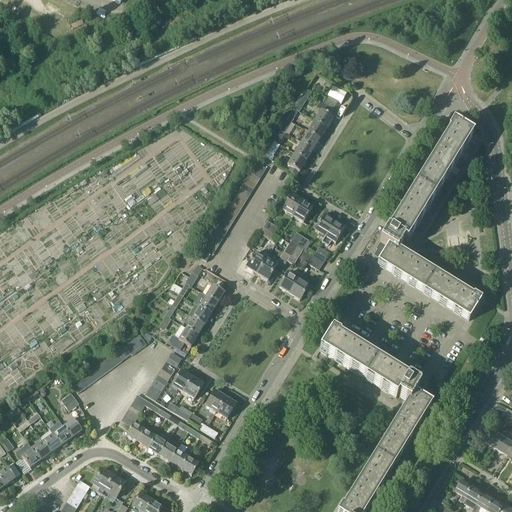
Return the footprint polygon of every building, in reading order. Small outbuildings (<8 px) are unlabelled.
[(316,109),(320,112),(314,122),(326,130),(333,119),(329,117),(333,112),(320,103),(316,109)] [(298,104),(294,110),(298,113),(302,106),(298,104)] [(307,133),(320,141),(326,130),(314,122),(307,133)] [(391,233),(388,231),(376,250),(376,251),(373,256),(380,261),(378,265),(469,322),(481,302),(473,297),(471,300),(397,254),(404,242),(407,244),(426,213),(425,213),(429,206),(430,207),(436,198),(435,197),(439,190),(440,191),(445,182),(444,182),(448,176),(449,176),(454,168),(453,167),(457,161),(458,161),(464,152),(462,152),(466,145),(467,146),(472,138),(452,125),(448,133),(451,135),(394,228),(391,233)] [(301,144),(313,152),(320,141),(307,133),(304,131),(299,138),(296,137),(294,141),(300,145),(301,144)] [(285,134),(281,132),(274,142),(278,145),(285,134)] [(278,145),(274,142),(264,158),(271,162),(274,158),(273,157),(279,146),(278,145)] [(294,155),(306,162),(313,152),(301,144),(300,145),(294,155)] [(306,162),(294,155),(287,166),(291,168),(289,172),(297,177),(299,173),(299,174),(306,162)] [(253,169),(263,176),(266,170),(256,164),(253,169)] [(249,175),(259,181),(263,176),(253,169),(249,175)] [(246,180),(256,186),(259,181),(249,175),(246,180)] [(243,185),(253,191),(256,186),(246,180),(243,185)] [(240,190),(241,190),(250,196),(253,191),(243,185),(240,190)] [(238,195),(247,200),(250,196),(241,190),(238,195)] [(235,199),(244,205),(247,200),(238,195),(235,199)] [(292,218),(301,203),(291,196),(281,211),(292,218)] [(232,204),(242,210),(244,205),(235,199),(232,204)] [(312,209),(301,203),(292,218),(303,225),(312,209)] [(229,209),(239,215),(242,210),(232,204),(229,209)] [(227,213),(236,219),(239,215),(229,209),(227,213)] [(224,218),(233,224),(236,219),(227,213),(224,218)] [(314,232),(324,238),(334,223),(324,217),(321,221),(319,224),(317,228),(314,232)] [(221,223),(230,229),(233,224),(224,218),(221,223)] [(218,228),(227,233),(230,229),(221,223),(218,228)] [(267,223),(263,230),(273,236),(277,230),(275,228),(267,223)] [(334,223),(324,238),(321,243),(328,247),(331,242),(335,245),(345,230),(343,229),(334,223)] [(218,228),(215,232),(224,238),(227,233),(218,228)] [(263,230),(259,236),(270,243),(273,236),(263,230)] [(224,238),(215,232),(212,237),(221,243),(224,238)] [(296,234),(290,244),(296,247),(302,238),(296,234)] [(209,242),(218,248),(221,243),(212,237),(209,242)] [(264,240),(258,237),(255,243),(260,246),(264,240)] [(302,238),(296,247),(302,251),(308,242),(302,238)] [(206,246),(215,252),(218,248),(209,242),(206,246)] [(284,254),(290,258),(296,247),(290,244),(284,254)] [(203,252),(210,256),(212,257),(215,252),(206,246),(203,252)] [(296,247),(290,258),(287,263),(293,267),(296,262),(302,251),(296,247)] [(210,256),(203,252),(199,259),(206,263),(210,256)] [(315,253),(311,260),(322,266),(326,260),(315,253)] [(245,269),(256,276),(265,262),(268,257),(264,254),(261,259),(254,255),(245,269)] [(308,266),(318,272),(322,266),(311,260),(308,266)] [(276,268),(265,262),(256,276),(267,283),(276,268)] [(297,273),(293,279),(287,275),(278,289),(289,296),(298,282),(301,276),(297,273)] [(298,282),(289,296),(299,303),(308,288),(298,282)] [(212,287),(205,298),(217,305),(224,294),(212,287)] [(210,316),(217,305),(205,298),(199,308),(198,309),(210,316)] [(192,320),(204,327),(210,316),(198,309),(199,308),(195,306),(188,317),(192,320)] [(189,325),(185,331),(197,338),(204,327),(192,320),(188,317),(184,323),(189,325)] [(169,320),(165,318),(158,329),(164,333),(171,321),(169,320)] [(191,348),(192,347),(197,338),(185,331),(179,341),(191,348)] [(366,511),(367,511),(365,510),(369,504),(371,505),(376,496),(375,495),(379,489),(380,490),(385,481),(384,480),(388,474),(389,475),(395,466),(394,465),(398,458),(399,459),(432,405),(424,401),(427,396),(422,392),(427,385),(414,377),(412,381),(408,379),(406,382),(338,340),(340,336),(332,331),(319,352),(320,352),(321,351),(327,355),(327,356),(335,362),(336,360),(343,364),(342,366),(396,399),(398,396),(408,402),(410,403),(345,508),(341,506),(338,511),(366,511)] [(134,341),(141,350),(146,346),(139,337),(134,341)] [(134,341),(129,344),(136,354),(141,350),(134,341)] [(136,354),(129,344),(125,347),(131,356),(132,357),(136,354)] [(131,356),(125,347),(120,351),(126,360),(131,356)] [(126,360),(120,351),(115,354),(122,363),(126,360)] [(122,363),(115,354),(111,358),(117,366),(122,363)] [(168,360),(178,366),(181,361),(171,355),(168,360)] [(113,369),(117,366),(111,358),(107,361),(113,369)] [(165,365),(175,371),(178,366),(168,360),(165,365)] [(102,364),(108,373),(113,369),(107,361),(102,364)] [(98,367),(104,376),(108,373),(102,364),(98,367)] [(161,372),(171,378),(175,371),(165,365),(161,372)] [(93,370),(100,379),(104,376),(98,367),(93,370)] [(89,374),(95,382),(100,379),(93,370),(89,374)] [(167,383),(171,378),(161,372),(157,377),(167,383)] [(192,379),(181,373),(172,387),(182,394),(192,379)] [(85,377),(91,385),(95,382),(89,374),(85,377)] [(85,377),(80,380),(87,389),(91,385),(85,377)] [(154,382),(164,388),(167,383),(157,377),(154,382)] [(192,379),(182,394),(194,401),(203,386),(192,379)] [(87,389),(80,380),(76,383),(82,392),(87,389)] [(154,382),(151,387),(161,393),(164,388),(154,382)] [(82,392),(76,383),(72,386),(78,395),(82,392)] [(161,393),(151,387),(148,392),(158,398),(161,393)] [(26,400),(30,405),(40,397),(37,392),(26,400)] [(158,398),(148,392),(145,397),(155,403),(158,398)] [(216,414),(225,400),(214,393),(205,407),(216,414)] [(69,413),(79,406),(71,395),(61,402),(69,413)] [(144,408),(145,408),(147,403),(137,397),(134,402),(144,408)] [(235,406),(225,400),(216,414),(227,421),(235,406)] [(131,407),(141,413),(144,408),(134,402),(131,407)] [(147,403),(145,408),(155,414),(158,410),(147,403)] [(128,412),(138,419),(141,413),(131,407),(128,412)] [(158,410),(155,414),(166,420),(168,416),(158,410)] [(124,417),(135,424),(138,419),(128,412),(124,417)] [(177,428),(180,423),(168,416),(166,420),(177,428)] [(135,424),(124,417),(121,422),(132,429),(134,425),(135,424)] [(33,418),(27,423),(30,427),(36,422),(33,418)] [(74,421),(63,429),(62,429),(71,440),(82,432),(74,421)] [(132,429),(121,422),(118,428),(128,434),(132,429)] [(49,431),(53,436),(61,448),(71,440),(62,429),(63,429),(59,423),(49,431)] [(188,434),(191,430),(180,423),(177,428),(188,434)] [(132,429),(128,434),(126,437),(137,444),(144,432),(134,425),(132,429)] [(204,434),(207,429),(201,425),(198,430),(204,434)] [(23,426),(17,430),(20,434),(26,429),(23,426)] [(222,438),(217,435),(207,429),(204,434),(214,440),(219,443),(222,438)] [(202,437),(192,430),(191,430),(188,434),(199,441),(202,437)] [(148,450),(155,439),(144,432),(137,444),(148,450)] [(497,451),(506,435),(507,435),(502,432),(499,436),(494,433),(487,445),(497,451)] [(165,435),(161,442),(155,439),(148,450),(159,457),(166,446),(170,439),(165,435)] [(511,439),(506,435),(497,451),(507,457),(511,450),(511,439)] [(53,436),(42,444),(50,455),(61,448),(53,436)] [(202,437),(199,441),(207,446),(210,442),(202,437)] [(14,450),(5,439),(1,442),(9,453),(14,450)] [(40,463),(50,455),(42,444),(38,447),(37,444),(30,449),(32,451),(40,463)] [(40,463),(32,451),(30,449),(27,445),(23,447),(24,448),(15,455),(21,463),(24,461),(30,470),(40,463)] [(169,464),(176,452),(166,446),(159,457),(169,464)] [(187,449),(182,456),(176,452),(169,464),(181,471),(188,459),(192,452),(187,449)] [(188,459),(181,471),(191,478),(199,466),(188,459)] [(7,469),(0,474),(0,481),(5,488),(15,480),(7,469)] [(102,471),(93,486),(99,490),(96,494),(101,497),(113,478),(102,471)] [(113,478),(101,497),(107,500),(109,496),(116,500),(125,486),(113,478)] [(456,493),(462,497),(459,503),(463,505),(474,488),(464,481),(456,493)] [(76,488),(86,494),(90,489),(80,482),(76,488)] [(76,488),(72,494),(83,500),(86,494),(76,488)] [(474,488),(463,505),(470,509),(468,511),(473,511),(485,494),(474,488)] [(79,505),(83,500),(72,494),(69,499),(79,505)] [(479,511),(482,509),(486,511),(488,511),(495,501),(485,494),(473,511),(479,511)] [(138,511),(144,511),(151,502),(141,495),(133,508),(138,511)] [(69,499),(66,504),(76,510),(79,505),(69,499)] [(501,511),(505,507),(495,501),(488,511),(501,511)] [(160,511),(163,509),(151,502),(144,511),(160,511)]
